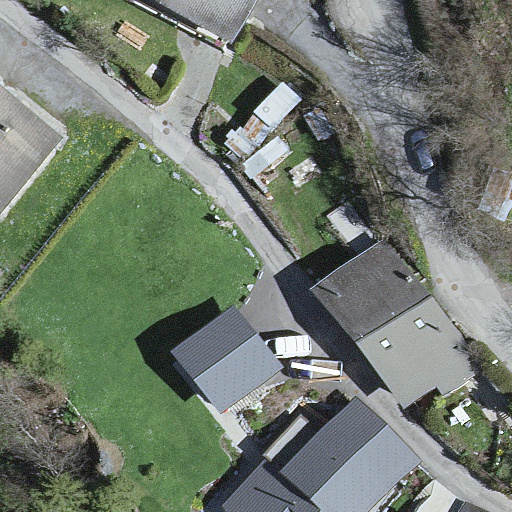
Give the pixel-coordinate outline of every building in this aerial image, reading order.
[(265,0),(156,0),(241,45),(265,0)] [(69,144),(0,91),(0,193),(20,208),(69,144)] [(427,303),(377,248),(325,295),(375,350),(427,303)] [(220,419),(287,366),(237,303),(170,356),(220,419)] [(380,511),(420,468),(358,413),(301,476),(341,511),(380,511)]
